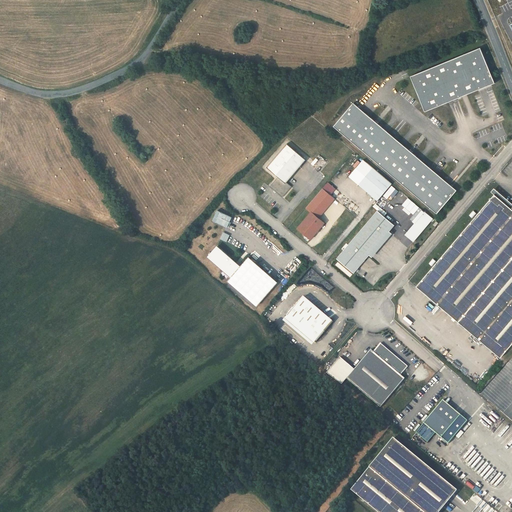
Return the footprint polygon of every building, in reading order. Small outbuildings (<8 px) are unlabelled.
[(495,83),(481,47),(411,76),(425,111),(495,83)] [(437,214),(457,190),(353,103),(334,126),(437,214)] [(287,183),(306,160),(287,144),(267,167),(278,177),(270,187),(283,197),(291,187),(287,183)] [(379,199),(392,184),(363,160),(350,175),(360,183),(379,199)] [(379,199),(360,183),(359,184),(378,200),(379,199)] [(311,212),(313,214),(316,211),(318,213),(332,196),(323,188),(306,208),(311,212)] [(511,208),(495,194),(416,286),(460,323),(511,264),(511,208)] [(414,223),(424,211),(420,207),(419,208),(408,198),(402,205),(413,215),(410,219),(414,223)] [(377,210),(337,258),(354,273),(395,225),(377,210)] [(433,218),(425,211),(424,211),(414,223),(405,235),(413,242),(433,218)] [(220,212),(216,223),(228,227),(232,216),(220,212)] [(313,214),(311,212),(298,228),(311,239),(324,223),(316,216),(313,214)] [(241,267),(217,246),(209,256),(233,276),(229,281),(257,306),(277,282),(249,257),(241,267)] [(511,344),(511,264),(460,323),(501,358),(511,344)] [(333,321),(304,297),(287,316),(316,341),(333,321)] [(354,369),(347,379),(381,407),(405,378),(401,375),(408,366),(381,343),(373,352),(371,350),(354,369)] [(347,379),(354,369),(341,358),(328,374),(343,385),(347,379)] [(511,420),(511,387),(511,394),(499,403),(499,405),(492,395),(485,397),(500,409),(503,404),(503,414),(511,420)] [(443,400),(424,423),(436,433),(448,443),(468,421),(443,400)] [(436,433),(424,423),(416,432),(428,442),(436,433)] [(440,511),(458,490),(394,438),(351,490),(377,511),(440,511)]
